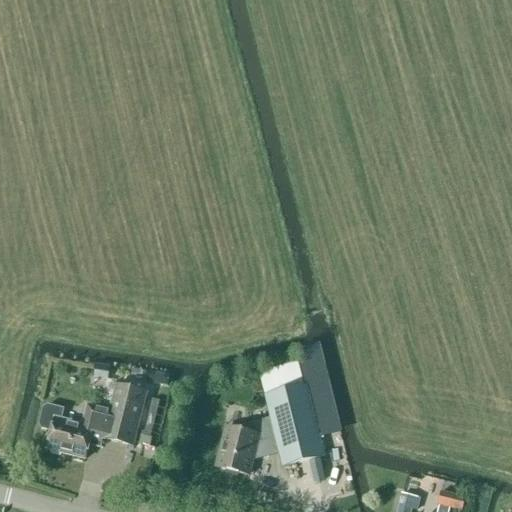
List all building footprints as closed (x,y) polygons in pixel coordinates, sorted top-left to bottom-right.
[(95,365),(93,378),(108,381),(110,368),(95,365)] [(148,372),(146,383),(168,387),(170,376),(148,372)] [(60,455),(85,461),(89,442),(99,444),(100,442),(104,443),(104,441),(133,448),(134,445),(137,431),(147,394),(115,386),(109,413),(87,408),(83,427),(60,421),(63,410),(48,407),(43,410),(39,426),(42,430),(52,433),(47,451),(52,453),(51,455),(60,457),(60,455)] [(279,456),(282,469),(323,459),(305,387),(265,397),(270,419),(247,425),(245,434),(226,429),(216,469),(248,477),(251,463),(279,456)] [(137,431),(134,445),(148,448),(159,402),(152,400),(144,433),(137,431)] [(448,511),(449,510),(453,496),(452,496),(455,484),(434,478),(430,496),(438,498),(436,506),(438,507),(436,511),(448,511)] [(415,511),(418,499),(400,495),(396,511),(409,511),(410,510),(415,511)] [(454,511),(460,511),(464,499),(453,496),(449,510),(454,511)]
